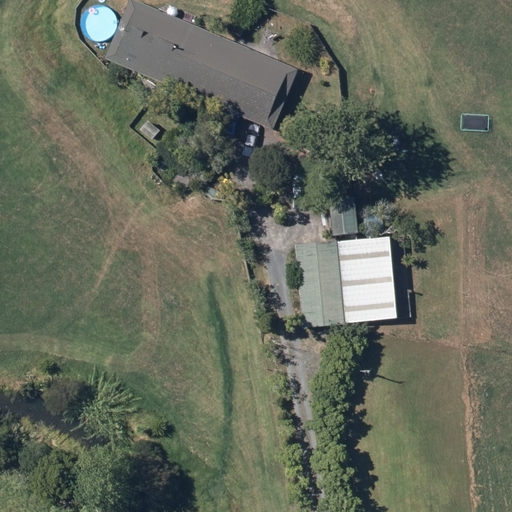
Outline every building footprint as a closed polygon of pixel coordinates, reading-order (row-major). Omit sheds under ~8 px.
[(101,61),(270,132),(295,71),(127,0),(101,61)] [(137,131),(149,141),(157,132),(144,122),(137,131)] [(326,202),(329,237),(354,235),(351,201),(326,202)] [(292,246),(299,329),(392,320),(385,238),(292,246)] [(318,369),(307,365),(305,373),(316,377),(318,369)]
